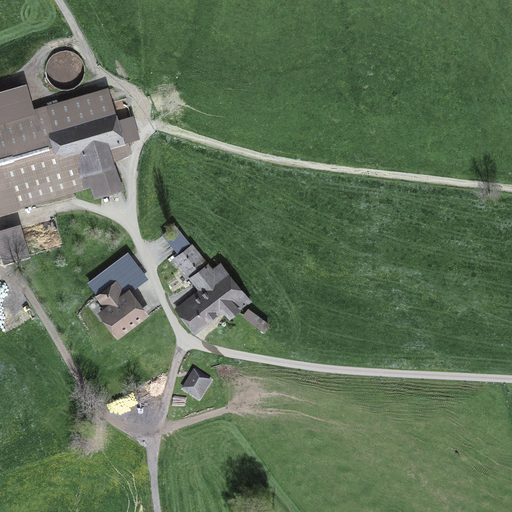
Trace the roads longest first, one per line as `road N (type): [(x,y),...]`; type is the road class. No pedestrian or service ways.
road 1 (track): [(511,381),(320,370),(191,343),(130,221)]
road 2 (track): [(137,115),(218,144),(319,166),(511,187)]
road 3 (track): [(130,221),(140,144),(137,115),(117,85),(0,108)]
road 4 (track): [(188,340),(156,456),(158,511)]
